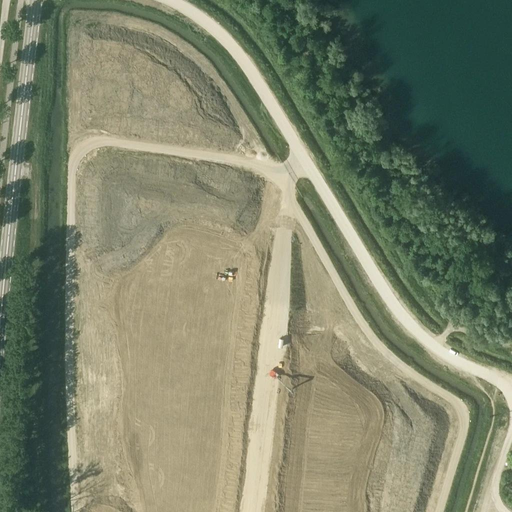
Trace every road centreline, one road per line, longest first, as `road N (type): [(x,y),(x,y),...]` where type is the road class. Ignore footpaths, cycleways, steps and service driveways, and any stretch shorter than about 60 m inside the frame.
road 1 (unclassified): [(511,396),(448,357),(403,316),(239,57),(197,15),(167,0)]
road 2 (tertiary): [(0,324),(35,0)]
